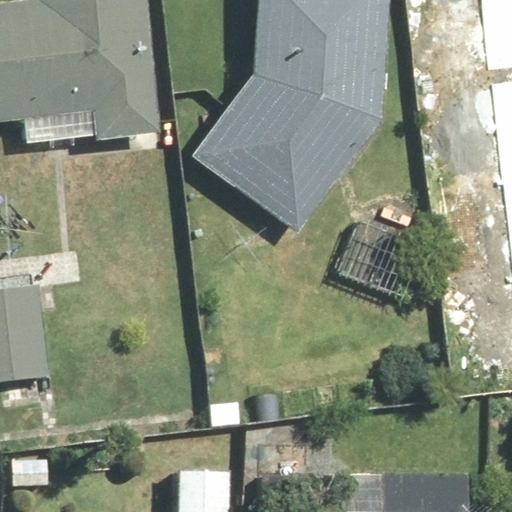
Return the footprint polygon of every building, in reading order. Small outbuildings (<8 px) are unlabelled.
[(132,130),(114,0),(0,0),(0,121),(3,147),(132,130)] [(355,0),(228,0),(227,75),(171,157),(284,234),(359,125),(355,0)] [(511,0),(438,0),(467,200),(511,193),(511,0)] [(28,298),(0,296),(0,384),(22,386),(28,298)] [(454,511),(455,476),(364,473),(362,511),(454,511)] [(313,476),(249,475),(248,511),(334,511),(335,494),(312,494),(313,476)] [(203,511),(205,480),(155,477),(153,511),(203,511)]
